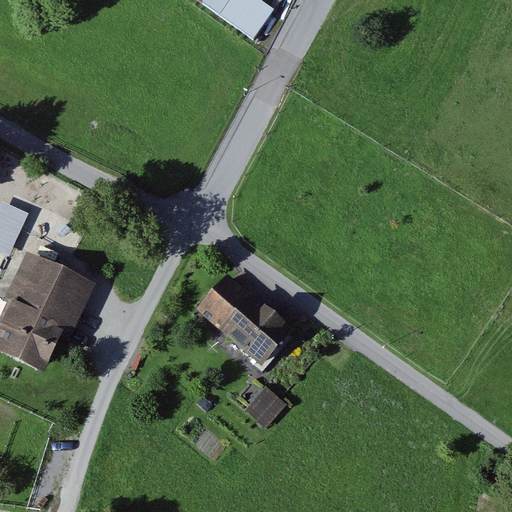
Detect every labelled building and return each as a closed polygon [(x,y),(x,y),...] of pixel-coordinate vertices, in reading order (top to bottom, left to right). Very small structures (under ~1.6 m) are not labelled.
[(283,12),(265,0),(199,0),(262,43),(283,12)] [(2,201),(0,204),(0,251),(10,256),(29,213),(2,201)] [(100,286),(36,258),(0,339),(0,354),(59,380),(100,286)] [(299,334),(232,278),(205,310),(272,366),(299,334)] [(287,406),(267,389),(246,414),(266,431),(287,406)]
